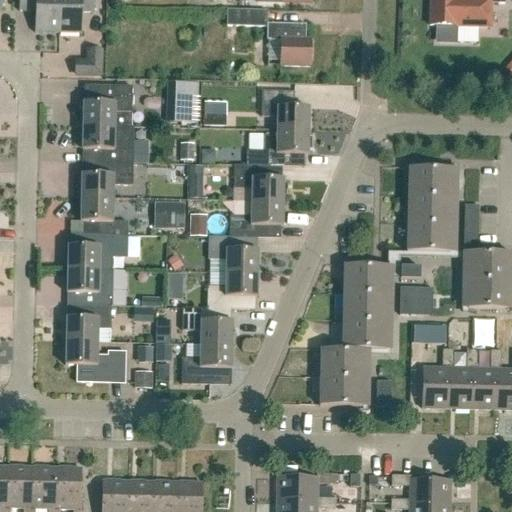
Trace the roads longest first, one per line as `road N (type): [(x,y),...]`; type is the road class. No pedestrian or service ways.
road 1 (residential): [(20,408),(27,90),(21,70),(0,63)]
road 2 (residential): [(363,123),(239,412)]
road 3 (residential): [(472,448),(242,443)]
road 4 (residential): [(239,412),(20,408)]
road 5 (residential): [(511,126),(363,123)]
road 6 (residential): [(363,123),(367,0)]
